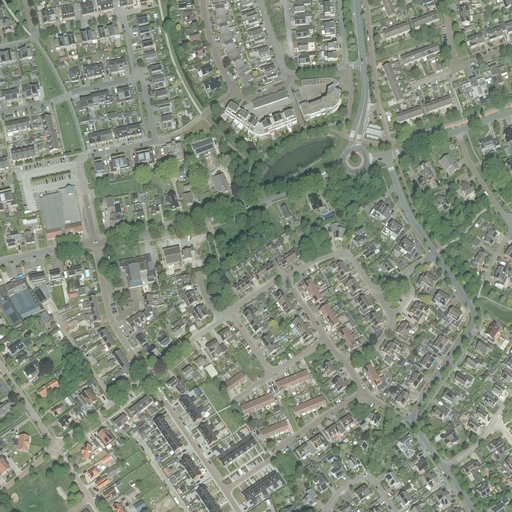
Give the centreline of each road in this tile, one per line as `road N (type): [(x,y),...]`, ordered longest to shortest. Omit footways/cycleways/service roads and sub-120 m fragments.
road 1 (tertiary): [(94,244),(208,219),(344,166)]
road 2 (unclassified): [(410,418),(474,324),(472,308),(434,253)]
road 3 (residential): [(224,490),(361,391)]
road 4 (residential): [(94,244),(80,159),(156,142)]
road 5 (residential): [(0,112),(138,74)]
road 6 (residential): [(146,375),(112,320),(94,244)]
road 7 (residential): [(224,490),(146,375)]
road 8 (residential): [(0,47),(32,32),(122,14)]
